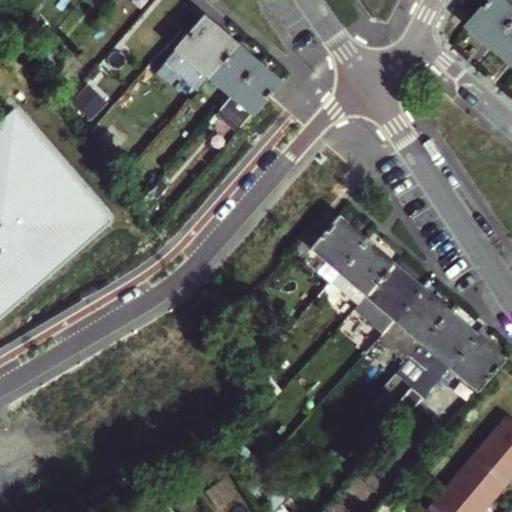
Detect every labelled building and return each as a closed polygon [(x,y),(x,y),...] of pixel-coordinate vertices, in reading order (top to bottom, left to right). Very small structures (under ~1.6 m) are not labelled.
[(492,0),(470,27),(495,48),(511,28),(511,9),(501,0),(492,0)] [(210,76),(235,47),(202,19),(177,47),(210,76)] [(511,28),(495,48),(511,62),(511,28)] [(91,62),(96,66),(112,47),(113,46),(108,41),(91,62)] [(96,66),(110,76),(125,57),(112,47),(96,66)] [(222,105),(231,94),(256,65),(235,47),(210,76),(201,87),(222,105)] [(70,53),(50,76),(69,92),(79,80),(81,83),(91,71),(70,53)] [(256,65),(231,94),(241,103),(252,112),(277,83),(256,65)] [(170,78),(158,68),(136,94),(148,104),(170,78)] [(90,83),(74,99),(92,117),(108,101),(90,83)] [(231,94),(222,105),(232,114),(241,103),(231,94)] [(0,312),(107,218),(12,112),(0,122),(0,227),(0,228),(0,312)] [(146,151),(130,170),(140,179),(157,160),(146,151)] [(338,272),(363,242),(326,211),(295,248),(304,255),(310,248),(338,272)] [(356,304),(365,294),(390,265),(363,242),(338,272),(329,282),(356,304)] [(365,294),(393,318),(418,289),(390,265),(365,294)] [(393,318),(421,343),(447,314),(418,289),(393,318)] [(474,337),(447,314),(421,343),(395,373),(411,388),(398,402),(409,412),(449,366),(474,337)] [(294,323),(286,334),(293,340),(302,329),(294,323)] [(292,345),(281,336),(266,353),(277,362),(292,345)] [(449,366),(478,391),(503,362),(474,337),(449,366)] [(511,420),(506,416),(483,443),(511,467),(511,420)] [(511,467),(483,443),(462,469),(494,495),(511,473),(511,467)] [(462,469),(441,494),(463,511),(478,511),(494,495),(462,469)] [(463,511),(441,494),(425,511),(463,511)]
